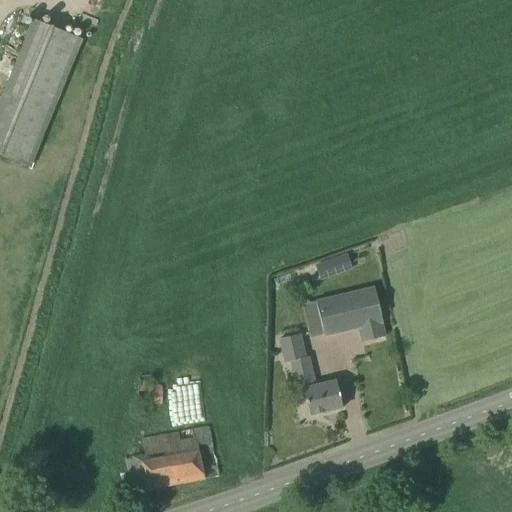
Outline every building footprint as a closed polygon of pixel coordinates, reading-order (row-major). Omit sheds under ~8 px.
[(0,155),(29,167),(81,40),(33,20),(0,99),(0,155)] [(348,258),(316,260),(317,276),(348,274),(348,258)] [(375,286),(316,300),(324,337),(357,329),(360,343),(386,337),(375,286)] [(342,408),(338,389),(336,381),(314,387),(306,360),(304,360),(298,336),(278,341),(285,366),(289,365),(297,394),(304,392),(305,396),(310,416),(342,408)] [(161,386),(137,386),(136,404),(160,405),(161,386)] [(216,476),(207,427),(141,440),(143,454),(125,458),(131,492),(216,476)]
